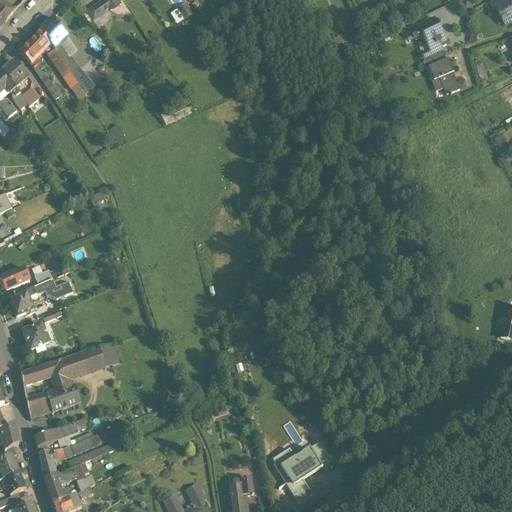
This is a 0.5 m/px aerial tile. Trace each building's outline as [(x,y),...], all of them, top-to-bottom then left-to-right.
[(103,0),(102,1),(110,12),(117,8),(116,8),(118,6),(117,5),(123,0),(122,0),(103,0)] [(14,13),(0,1),(0,18),(5,23),(14,13)] [(110,12),(102,1),(85,12),(97,29),(113,18),(110,12)] [(490,13),(495,10),(495,9),(497,7),(494,2),(486,7),(490,13)] [(511,3),(507,6),(505,3),(497,7),(495,9),(495,10),(503,24),(505,28),(511,24),(511,3)] [(186,7),(178,11),(183,20),(191,15),(186,7)] [(67,39),(53,20),(41,33),(50,45),(54,52),(60,47),(67,39)] [(429,55),(441,49),(446,47),(433,21),(409,32),(414,41),(421,37),(429,55)] [(155,32),(148,37),(153,45),(160,40),(155,32)] [(50,45),(41,33),(19,55),(30,65),(35,61),(50,45)] [(68,57),(71,61),(77,54),(67,39),(60,47),(68,57)] [(70,75),(62,63),(61,62),(54,52),(50,45),(35,61),(47,78),(52,87),(70,75)] [(68,57),(60,47),(54,52),(61,62),(68,57)] [(422,58),(425,64),(432,61),(444,56),(441,49),(429,55),(422,58)] [(444,56),(432,61),(434,67),(446,62),(444,56)] [(71,61),(68,57),(61,62),(62,63),(70,75),(71,76),(79,70),(75,65),(71,61)] [(47,78),(35,61),(30,65),(41,82),(47,78)] [(425,71),(428,70),(434,67),(432,61),(425,64),(423,64),(425,71)] [(473,63),(479,82),(485,80),(484,75),(485,74),(481,61),(473,63)] [(434,67),(428,70),(433,83),(438,81),(443,91),(446,98),(459,92),(446,62),(434,67)] [(28,80),(14,63),(2,73),(15,90),(28,80)] [(93,90),(79,70),(71,76),(77,86),(84,97),(93,90)] [(2,73),(0,74),(0,109),(2,111),(8,120),(17,113),(7,101),(5,103),(3,100),(9,95),(12,99),(20,112),(27,107),(21,98),(15,90),(2,73)] [(52,87),(47,91),(54,102),(77,86),(71,76),(70,75),(52,87)] [(435,94),(443,91),(438,81),(433,83),(431,84),(435,94)] [(30,91),(21,98),(27,107),(29,109),(39,101),(30,91)] [(180,94),(174,98),(181,109),(187,106),(180,94)] [(2,111),(0,112),(0,122),(2,125),(8,120),(2,111)] [(2,125),(0,122),(0,134),(4,138),(10,132),(2,125)] [(116,127),(108,132),(117,147),(126,141),(116,127)] [(70,172),(62,177),(65,182),(74,177),(70,172)] [(104,191),(88,199),(93,208),(108,200),(104,191)] [(0,215),(12,210),(5,196),(0,198),(0,215)] [(39,268),(31,272),(38,287),(52,281),(50,277),(48,278),(47,276),(44,277),(39,268)] [(24,270),(0,280),(0,281),(5,293),(29,283),(24,270)] [(31,306),(29,300),(36,297),(36,298),(38,297),(45,294),(46,298),(56,302),(73,295),(68,284),(55,289),(52,281),(38,287),(25,293),(26,295),(9,302),(16,319),(28,314),(30,316),(35,314),(31,306)] [(36,297),(29,300),(31,306),(41,302),(38,297),(36,298),(36,297)] [(511,312),(506,311),(504,322),(507,322),(506,329),(503,328),(500,340),(509,342),(509,340),(511,340),(511,312)] [(62,318),(59,312),(43,319),(45,324),(62,318)] [(42,324),(20,332),(29,354),(51,345),(42,324)] [(113,345),(105,348),(112,368),(120,366),(113,345)] [(105,348),(64,362),(71,382),(112,368),(105,348)] [(71,382),(64,362),(50,366),(54,378),(52,378),(57,393),(62,410),(78,405),(71,382)] [(50,366),(20,376),(23,388),(52,378),(54,378),(50,366)] [(57,393),(26,401),(30,421),(62,410),(57,393)] [(85,420),(74,424),(77,433),(89,429),(87,425),(85,420)] [(0,431),(0,437),(1,440),(5,453),(13,448),(19,445),(13,424),(13,425),(13,424),(5,429),(0,431)] [(74,424),(35,440),(37,449),(78,434),(77,433),(74,424)] [(83,443),(87,451),(108,443),(105,434),(83,443)] [(320,444),(310,451),(321,470),(332,463),(320,444)] [(76,446),(62,452),(64,459),(71,456),(71,457),(79,454),(76,446)] [(70,471),(71,470),(80,467),(91,462),(113,453),(110,447),(67,464),(70,471)] [(5,453),(4,454),(6,460),(12,457),(12,458),(16,457),(13,448),(5,453)] [(302,482),(321,470),(310,451),(309,450),(293,460),(288,453),(273,462),(276,466),(273,468),(297,507),(312,498),(302,482)] [(48,453),(38,456),(44,481),(54,477),(51,464),(64,459),(62,452),(48,454),(48,453)] [(6,460),(0,462),(0,477),(2,483),(3,482),(19,474),(12,458),(12,457),(6,460)] [(57,476),(54,477),(44,481),(45,483),(48,491),(49,491),(57,487),(57,488),(58,488),(75,481),(76,484),(84,480),(85,480),(80,467),(71,470),(72,472),(57,478),(57,476)] [(19,474),(3,482),(10,498),(17,495),(25,491),(19,474)] [(84,480),(76,484),(80,494),(88,490),(84,480)] [(242,487),(241,481),(233,482),(233,488),(229,488),(232,511),(243,511),(242,499),(243,498),(242,487)] [(251,486),(242,487),(243,498),(252,497),(251,486)] [(57,487),(49,491),(48,491),(53,505),(63,501),(58,488),(57,488),(57,487)] [(194,508),(185,511),(181,511),(175,498),(164,503),(168,511),(196,511),(200,510),(207,507),(197,487),(186,492),(194,508)] [(80,494),(79,495),(80,497),(82,501),(92,496),(89,490),(88,490),(80,494)] [(17,495),(10,498),(10,499),(2,503),(4,508),(9,506),(20,502),(17,495)] [(63,501),(53,505),(55,511),(71,511),(80,508),(76,499),(77,499),(75,496),(63,501)] [(20,502),(9,506),(11,511),(13,511),(16,511),(16,510),(22,507),(20,502)]
